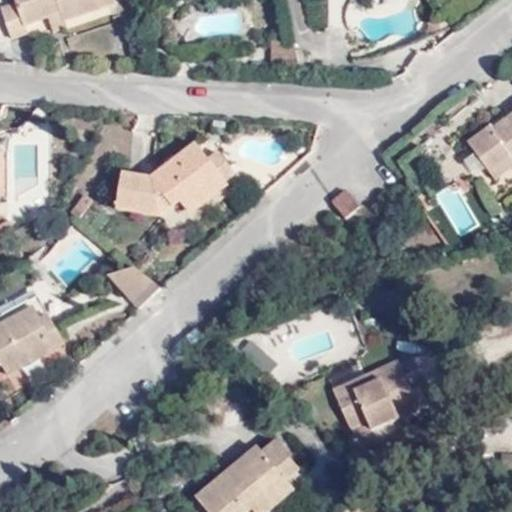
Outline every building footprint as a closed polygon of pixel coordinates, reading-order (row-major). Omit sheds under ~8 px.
[(65,15),(66,22),(116,4),(114,0),(17,0),(18,2),(1,9),(13,40),(29,35),(26,27),(48,20),(65,15)] [(447,0),(440,6),(452,23),(483,0),(447,0)] [(68,30),(66,22),(65,15),(48,20),(53,35),(68,30)] [(290,60),(288,46),(272,45),(272,59),(290,60)] [(295,46),(288,46),(290,60),(296,60),(295,46)] [(272,74),(293,74),(290,60),(272,59),(272,74)] [(495,178),(511,166),(511,113),(470,142),(495,178)] [(223,181),(194,143),(149,177),(123,172),(116,206),(162,215),(184,199),(190,206),(223,181)] [(348,219),(362,208),(345,189),(332,200),(348,219)] [(0,231),(0,238),(12,232),(8,226),(0,231)] [(12,232),(0,238),(0,243),(14,235),(12,232)] [(150,291),(153,288),(134,272),(131,273),(150,291)] [(108,280),(133,308),(150,291),(131,273),(108,280)] [(150,291),(133,308),(138,313),(160,293),(153,288),(150,291)] [(41,319),(34,307),(0,326),(0,361),(9,376),(66,345),(49,315),(41,319)] [(402,366),(382,375),(387,384),(343,403),(356,430),(370,423),(375,433),(430,408),(422,390),(414,394),(402,366)] [(387,384),(382,375),(338,394),(343,403),(387,384)] [(307,474),(275,437),(228,478),(225,475),(197,498),(209,511),(253,511),(254,511),(270,511),(291,494),(289,490),(307,474)]
